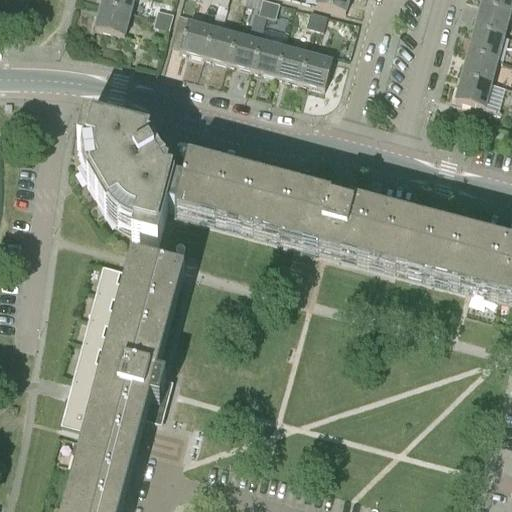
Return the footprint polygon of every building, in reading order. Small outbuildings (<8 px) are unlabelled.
[(103,0),(101,9),(130,18),(134,0),(103,0)] [(212,0),(210,8),(218,10),(221,0),(212,0)] [(230,0),(221,0),(218,10),(227,12),(230,0)] [(350,0),(319,0),(316,12),(345,20),(350,0)] [(511,0),(483,0),(481,9),(510,17),(511,8),(511,0)] [(266,23),(270,7),(262,5),(258,21),(266,23)] [(270,7),(266,23),(275,25),(279,10),(270,7)] [(123,42),(130,18),(101,9),(94,34),(123,42)] [(474,33),(504,41),(510,17),(481,9),(474,33)] [(157,16),(155,25),(171,29),(173,20),(157,16)] [(306,33),(314,36),(318,20),(310,18),(306,33)] [(327,22),(318,20),(314,36),(323,38),(327,22)] [(168,37),(171,29),(155,25),(153,33),(168,37)] [(179,57),(204,64),(211,35),(187,28),(179,57)] [(504,41),(474,33),(468,57),(497,65),(504,41)] [(235,41),(211,35),(204,64),(228,70),(235,41)] [(259,48),(235,41),(228,70),(252,76),(259,48)] [(252,76),(276,83),(283,54),(259,48),(252,76)] [(307,61),(283,54),(276,83),(300,89),(307,61)] [(497,65),(468,57),(461,81),(491,89),(497,65)] [(332,67),(307,61),(300,89),(324,96),(332,67)] [(491,89),(461,81),(455,106),(484,114),(491,89)] [(155,163),(154,155),(145,152),(147,145),(82,128),(75,154),(88,158),(84,172),(92,185),(85,189),(104,222),(111,218),(119,231),(133,235),(130,248),(156,255),(164,225),(166,219),(174,221),(181,192),(173,190),(174,190),(161,187),(158,181),(164,178),(158,171),(155,163)] [(308,192),(304,208),(185,177),(181,192),(174,221),(511,310),(511,262),(352,220),(355,210),(354,210),(355,204),(308,192)] [(133,268),(130,280),(101,273),(78,363),(60,431),(88,438),(68,511),(116,511),(139,426),(158,431),(170,389),(150,384),(157,358),(178,280),(133,268)]
